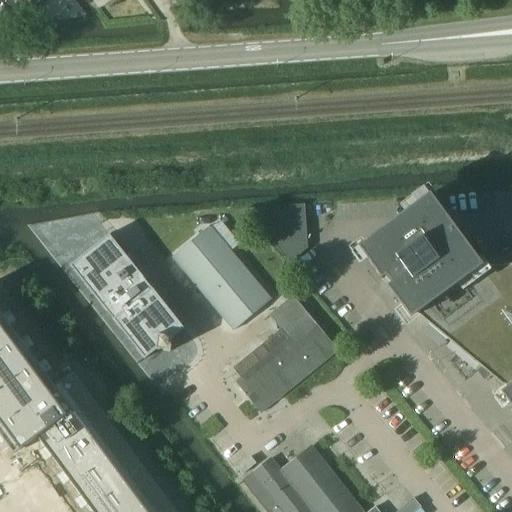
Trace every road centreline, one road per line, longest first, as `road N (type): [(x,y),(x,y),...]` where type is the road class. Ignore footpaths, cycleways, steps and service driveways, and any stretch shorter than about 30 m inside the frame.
road 1 (tertiary): [(0,75),(384,45)]
road 2 (residential): [(343,391),(316,399),(268,434),(236,428),(197,373),(222,353),(127,231)]
road 3 (residential): [(390,337),(317,252),(341,232),(511,219)]
road 4 (residential): [(511,482),(390,337)]
road 5 (residential): [(443,511),(343,391)]
road 6 (tertiary): [(511,23),(384,45)]
road 7 (tertiary): [(384,45),(511,42)]
